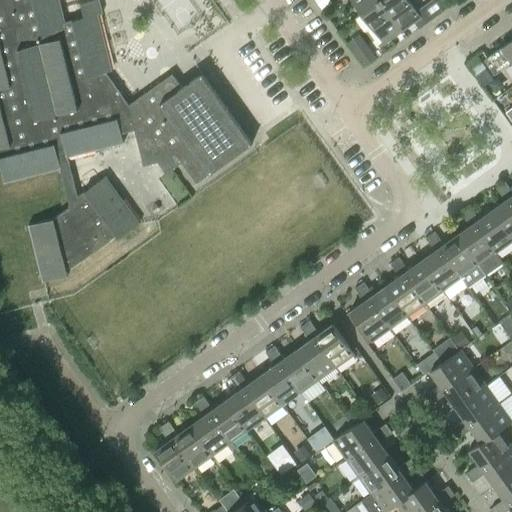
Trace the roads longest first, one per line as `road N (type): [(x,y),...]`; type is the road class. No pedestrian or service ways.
road 1 (residential): [(166,511),(123,451),(120,432),(130,415),(405,211),(405,192),(346,111)]
road 2 (residential): [(346,111),(501,0)]
road 3 (residential): [(346,111),(266,0)]
